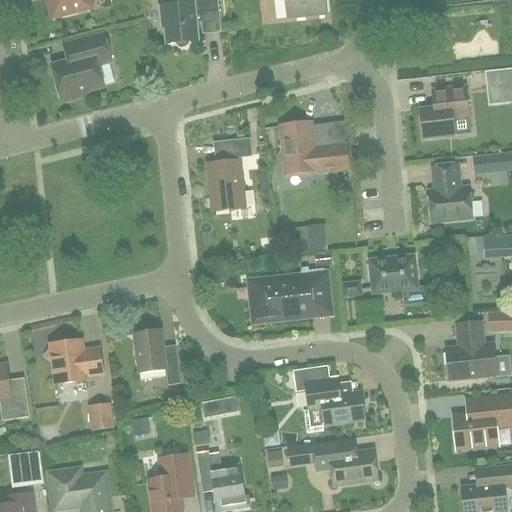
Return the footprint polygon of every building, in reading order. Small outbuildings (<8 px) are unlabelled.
[(50,0),(55,18),(92,9),(89,0),(50,0)] [(218,12),(216,0),(173,0),(174,6),(161,7),(163,28),(166,28),(167,44),(198,41),(195,15),(218,12)] [(271,0),(272,0),(273,0),(286,0),(289,19),(327,15),(325,0),(271,0)] [(76,60),(53,66),(62,102),(89,95),(88,91),(104,87),(98,65),(111,61),(104,35),(72,44),(76,60)] [(490,105),(505,103),(511,102),(511,69),(501,70),(486,72),(486,73),(490,105)] [(470,118),(466,88),(432,92),(434,110),(420,111),(423,139),(456,136),(454,120),(470,118)] [(346,144),(334,146),(315,148),(313,123),(280,127),(286,177),(349,170),(346,144)] [(251,139),(238,140),(240,159),(253,157),(251,139)] [(213,212),(245,209),(240,162),(208,165),(213,212)] [(436,192),(429,193),(433,223),(472,219),(469,188),(460,189),(458,165),(433,168),(436,192)] [(511,251),(511,235),(468,238),(468,256),(478,256),(477,253),(511,251)] [(414,257),(370,261),(373,294),(403,291),(404,306),(430,303),(429,288),(418,290),(414,257)] [(325,270),(305,272),(306,277),(251,283),(254,311),(262,310),(264,312),(265,321),(309,317),(308,309),(312,304),(329,302),(325,270)] [(360,283),(343,285),(344,297),(362,296),(360,283)] [(494,334),(508,333),(508,313),(493,314),(494,334)] [(456,326),(459,348),(447,349),(450,382),(497,377),(494,344),(485,345),(482,323),(456,326)] [(134,334),(140,374),(166,370),(168,386),(181,384),(177,354),(165,356),(161,331),(134,334)] [(83,352),(82,341),(51,346),(52,349),(46,356),(53,362),(57,385),(87,381),(86,377),(103,374),(100,350),(83,352)] [(0,366),(0,404),(2,422),(30,418),(26,390),(10,392),(7,366),(0,366)] [(305,411),(308,434),(326,431),(325,426),(365,421),(361,393),(336,397),(334,385),(307,389),(310,411),(305,411)] [(511,397),(487,400),(489,414),(454,418),(457,450),(498,445),(496,427),(511,425),(511,397)] [(114,429),(111,404),(99,405),(102,431),(114,429)] [(319,471),(332,470),(334,486),(378,480),(374,452),(357,454),(355,442),(291,451),(293,465),(317,462),(319,471)] [(269,471),(287,470),(285,445),(268,446),(269,471)] [(42,482),(43,449),(12,449),(12,481),(42,482)] [(213,480),(218,511),(246,506),(240,467),(222,470),(219,454),(210,455),(209,452),(197,454),(201,482),(213,480)] [(162,479),(149,481),(153,511),(182,511),(178,488),(192,486),(187,456),(159,460),(162,479)] [(488,485),(462,488),(464,511),(507,511),(505,489),(511,488),(511,466),(486,469),(488,485)] [(80,471),(50,475),(55,509),(82,506),(83,511),(109,511),(105,476),(81,479),(80,471)] [(0,511),(33,511),(31,495),(2,499),(3,507),(0,507),(0,511)]
